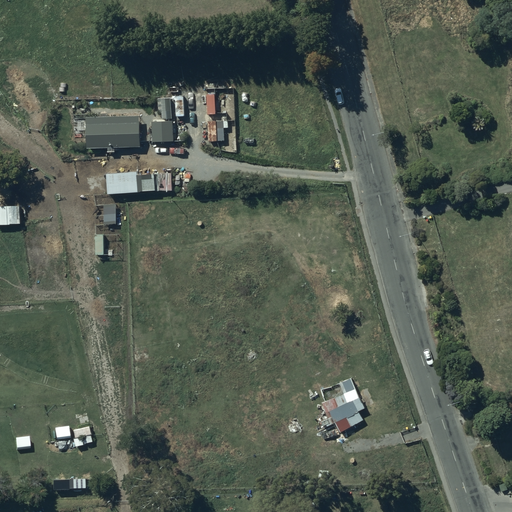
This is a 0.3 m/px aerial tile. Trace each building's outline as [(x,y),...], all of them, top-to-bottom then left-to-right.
[(171,101),(159,101),(159,115),(171,115),(171,101)] [(141,118),(87,120),(88,152),(108,151),(108,155),(116,155),(116,150),(142,149),(141,118)] [(173,124),(152,124),(152,138),(145,138),(145,143),(152,143),(152,144),(174,144),(174,141),(176,141),(176,130),(173,130),(173,124)] [(107,178),(108,197),(157,193),(156,177),(138,178),(138,175),(107,178)] [(0,207),(0,226),(24,225),(23,206),(0,207)] [(344,397),(323,405),(328,420),(321,423),(323,429),(336,424),(340,433),(364,424),(360,413),(365,411),(361,399),(359,399),(352,381),(340,386),(344,397)] [(76,449),(85,447),(95,444),(93,436),(91,429),(75,433),(77,440),(74,441),(76,449)]
